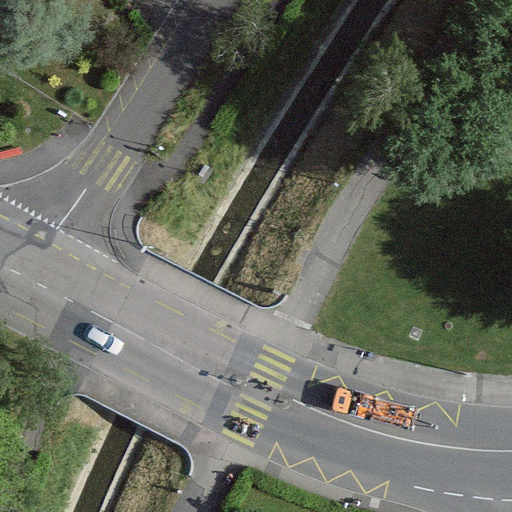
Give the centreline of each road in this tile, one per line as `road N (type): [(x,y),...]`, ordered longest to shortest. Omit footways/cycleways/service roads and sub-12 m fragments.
road 1 (residential): [(27,277),(256,393),(403,438),(511,451)]
road 2 (residential): [(27,277),(223,0)]
